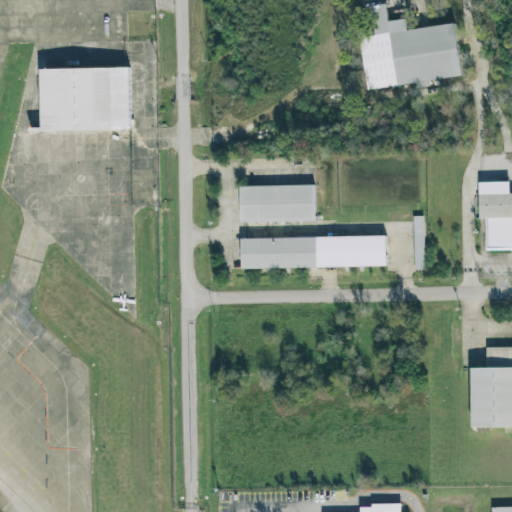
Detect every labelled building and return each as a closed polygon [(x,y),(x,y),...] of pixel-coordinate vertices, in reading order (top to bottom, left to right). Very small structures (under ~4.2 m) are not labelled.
[(371,10),(388,7),(392,37),(455,29),(463,77),(384,89),(371,10)] [(38,73),(129,72),(130,135),(39,138),(38,73)] [(239,186),(314,185),(314,222),(240,223),(239,186)] [(480,197),(511,197),(511,248),(487,248),(486,221),(480,222),(480,197)] [(424,216),(413,216),(415,270),(425,270),(424,216)] [(240,239),(318,237),(319,268),(241,270),(240,239)] [(488,350),(511,349),(511,431),(473,432),(473,372),(488,371),(488,350)]
